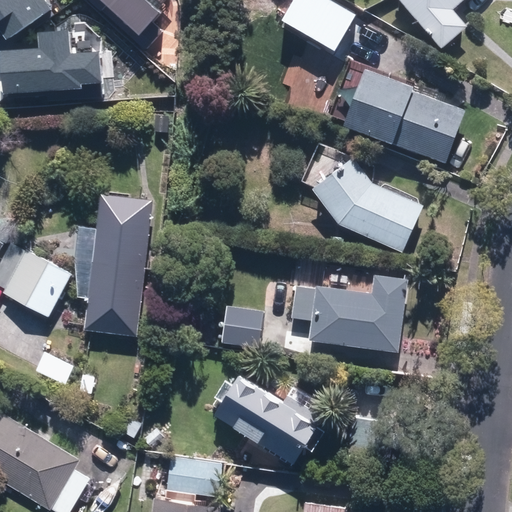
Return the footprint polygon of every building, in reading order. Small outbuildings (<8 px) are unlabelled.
[(0,0),(0,28),(4,26),(14,41),(56,11),(48,0),(0,0)] [(108,0),(118,8),(111,16),(152,52),(168,34),(159,26),(170,15),(152,0),(108,0)] [(333,0),(294,0),(283,21),(337,52),(359,14),(333,0)] [(398,0),(442,49),(468,26),(454,11),(466,0),(398,0)] [(368,24),(351,52),(377,68),(394,40),(368,24)] [(39,48),(0,51),(3,93),(75,88),(75,84),(100,82),(98,53),(71,55),(69,30),(38,33),(39,48)] [(367,68),(345,126),(447,164),(467,111),(417,92),(418,87),(367,68)] [(153,106),(153,132),(172,132),(172,107),(153,106)] [(313,188),(339,223),(404,253),(426,206),(374,182),(354,156),(313,188)] [(91,297),(87,330),(141,335),(156,200),(105,195),(101,229),(81,227),(78,258),(81,296),(91,297)] [(76,266),(14,235),(0,262),(0,277),(9,282),(6,287),(54,310),(76,266)] [(401,353),(410,279),(374,274),(371,293),(297,284),(292,319),(313,321),(311,341),(401,353)] [(266,311),(228,305),(223,343),(260,349),(266,311)] [(48,344),(39,364),(68,378),(78,359),(48,344)] [(240,374),(215,416),(296,464),(306,447),(314,451),(328,429),(320,424),(330,408),(293,385),(284,400),(240,374)] [(0,478),(55,511),(72,511),(94,477),(76,467),(81,458),(0,409),(0,478)] [(143,422),(122,410),(112,427),(133,439),(143,422)] [(397,422),(356,416),(349,458),(390,465),(397,422)] [(174,453),(169,489),(219,496),(224,460),(174,453)] [(225,511),(226,505),(155,496),(152,511),(225,511)]
